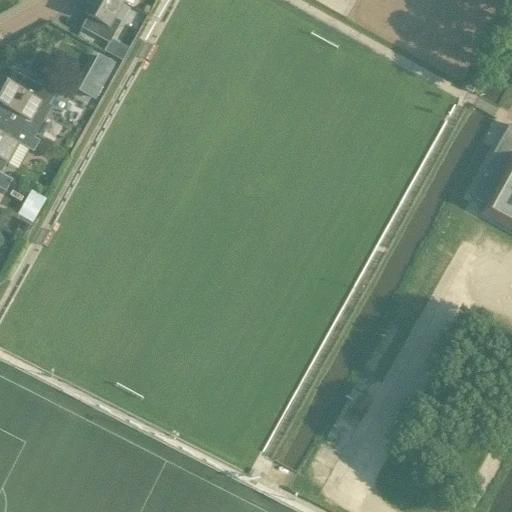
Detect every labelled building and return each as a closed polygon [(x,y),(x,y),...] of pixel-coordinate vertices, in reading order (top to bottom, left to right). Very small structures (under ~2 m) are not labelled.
[(114,19),(122,3),(116,0),(85,0),(79,12),(93,19),(86,32),(109,44),(121,23),(114,19)] [(95,101),(115,65),(98,56),(78,92),(95,101)] [(0,79),(0,106),(5,109),(0,118),(0,119),(34,139),(51,108),(48,106),(55,95),(23,78),(17,89),(0,79)] [(475,88),(468,84),(467,86),(465,90),(472,94),(475,88)] [(0,174),(0,175),(6,165),(8,166),(18,146),(33,154),(40,142),(34,139),(0,119),(0,174)] [(511,127),(509,126),(469,197),(487,207),(483,215),(511,230),(511,127)] [(0,189),(5,192),(11,181),(0,175),(0,174),(0,189)] [(35,190),(22,213),(37,221),(50,198),(35,190)]
